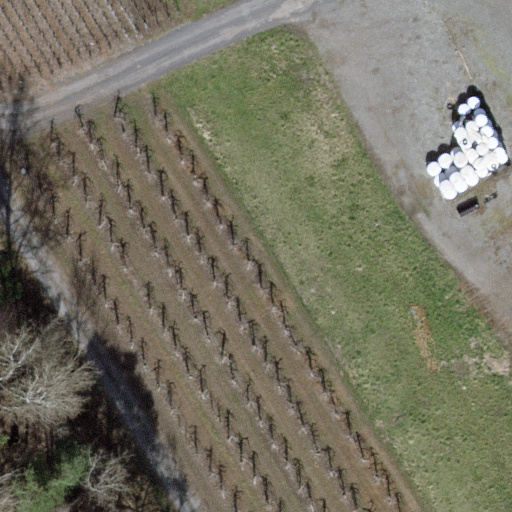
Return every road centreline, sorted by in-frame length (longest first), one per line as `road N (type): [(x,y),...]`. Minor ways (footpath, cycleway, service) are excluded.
road 1 (track): [(0,212),(183,511)]
road 2 (track): [(293,0),(0,129)]
